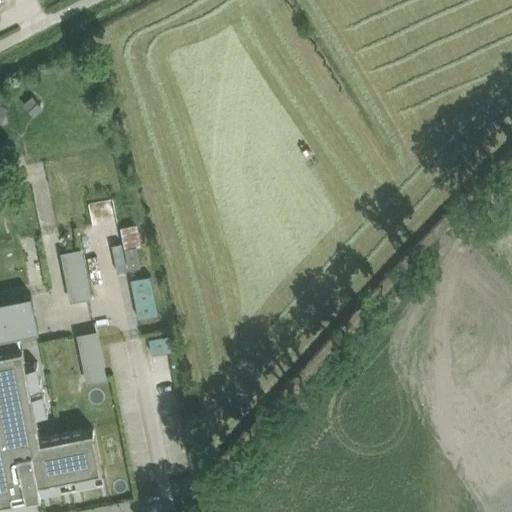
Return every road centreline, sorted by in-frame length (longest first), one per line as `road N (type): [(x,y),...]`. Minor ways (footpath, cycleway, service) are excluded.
road 1 (unclassified): [(162,511),(140,362)]
road 2 (unknown): [(140,362),(108,227)]
